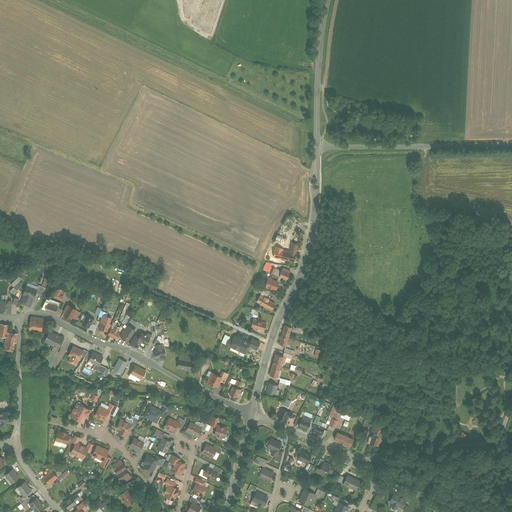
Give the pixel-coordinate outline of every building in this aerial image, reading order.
[(287,260),(294,261),(298,244),(292,242),(290,252),(283,250),(281,259),(281,260),(287,261),(287,260)] [(270,256),(276,257),(278,249),(272,248),(270,256)] [(291,271),(283,268),(282,270),(279,276),(287,280),(291,271)] [(19,275),(10,282),(14,286),(17,289),(25,282),(19,275)] [(270,289),(276,290),(278,280),(273,279),(273,278),(268,277),(266,287),(270,288),(270,289)] [(37,288),(26,284),(23,293),(24,293),(20,303),(30,307),(34,297),(35,297),(36,293),(38,288),(37,288)] [(38,288),(36,293),(42,295),(46,287),(42,285),(39,284),(37,288),(38,288)] [(53,296),(61,301),(63,296),(60,294),(61,291),(57,289),(53,296)] [(257,302),(272,310),(275,303),(269,300),(270,298),(267,297),(261,294),(257,302)] [(59,302),(48,297),(45,300),(42,308),(45,309),(48,302),(58,306),(59,302)] [(9,299),(0,299),(0,305),(0,311),(9,312),(9,299)] [(45,309),(56,313),(58,306),(48,302),(45,309)] [(71,317),(75,308),(67,304),(63,312),(65,313),(64,314),(71,317)] [(89,327),(93,319),(86,315),(81,323),(89,327)] [(106,331),(111,318),(103,315),(100,322),(101,322),(99,328),(106,331)] [(44,317),(31,316),(30,326),(29,330),(42,331),(44,317)] [(254,318),(251,326),(264,330),(267,322),(258,320),(254,318)] [(304,323),(296,321),(294,328),(302,330),(304,323)] [(0,325),(0,335),(6,337),(7,331),(8,324),(1,322),(0,325)] [(285,322),(280,341),(288,343),(293,324),(285,322)] [(110,328),(107,334),(117,339),(120,333),(117,332),(120,327),(116,325),(113,329),(110,328)] [(128,325),(120,336),(128,341),(135,330),(128,325)] [(50,330),(44,340),(52,344),(54,345),(52,350),(51,350),(56,353),(64,337),(50,330)] [(15,351),(18,333),(7,331),(6,337),(3,349),(15,351)] [(141,338),(139,341),(146,345),(150,339),(141,333),(139,337),(141,338)] [(135,334),(129,342),(136,346),(139,341),(141,338),(139,337),(135,334)] [(227,344),(229,338),(230,336),(225,334),(221,342),(227,344)] [(159,335),(153,345),(155,346),(155,345),(161,344),(164,343),(163,338),(159,335)] [(250,342),(235,335),(233,340),(229,338),(227,344),(226,345),(245,353),(249,346),(250,342)] [(250,342),(249,346),(257,350),(260,343),(252,339),(250,342)] [(73,345),(68,355),(70,356),(68,361),(77,365),(84,350),(73,345)] [(153,350),(155,359),(167,356),(164,347),(162,348),(157,350),(153,350)] [(275,350),(277,351),(285,353),(294,356),(295,352),(285,349),(276,347),(275,350)] [(104,356),(93,351),(91,354),(89,359),(87,363),(92,366),(92,367),(95,369),(97,365),(99,366),(104,356)] [(285,353),(277,351),(271,372),(279,374),(285,353)] [(179,354),(177,368),(190,370),(193,356),(179,354)] [(118,371),(122,373),(128,362),(119,358),(113,371),(117,373),(118,371)] [(304,367),(294,362),(293,366),(302,370),(304,367)] [(135,363),(130,372),(131,373),(137,377),(141,379),(145,372),(146,370),(135,363)] [(107,368),(101,365),(98,370),(104,373),(107,368)] [(223,377),(212,371),(207,382),(218,387),(222,380),(223,377)] [(277,381),(270,379),(268,388),(274,390),(277,381)] [(236,396),(240,388),(239,388),(234,386),(232,385),(229,393),(236,396)] [(293,398),(284,394),(280,402),(284,402),(290,404),(293,398)] [(77,402),(70,416),(80,421),(84,414),(88,416),(92,410),(77,402)] [(100,404),(94,416),(105,421),(110,412),(114,414),(118,406),(110,402),(108,406),(107,408),(100,405),(100,404)] [(333,414),(336,408),(338,403),(335,402),(331,410),(331,411),(330,414),(333,415),(333,414)] [(150,404),(143,416),(157,423),(161,414),(164,416),(167,409),(166,409),(163,407),(161,410),(150,404)] [(283,415),(287,406),(282,404),(278,413),(283,415)] [(344,407),(341,414),(350,417),(353,411),(344,407)] [(336,408),(333,414),(339,416),(341,410),(336,408)] [(303,414),(300,422),(308,426),(315,413),(307,409),(306,409),(303,414)] [(9,413),(0,413),(0,426),(7,426),(7,423),(9,423),(9,413)] [(333,415),(330,422),(336,424),(339,417),(339,416),(333,414),(333,415)] [(371,416),(367,415),(363,423),(369,425),(372,419),(371,418),(371,416)] [(217,427),(218,425),(220,418),(213,416),(210,425),(217,427)] [(169,417),(164,427),(176,433),(181,422),(178,421),(169,417)] [(120,419),(116,428),(120,430),(118,433),(125,436),(126,433),(127,433),(131,424),(128,422),(125,420),(124,420),(123,420),(120,419)] [(190,421),(185,431),(197,437),(202,428),(202,427),(200,426),(195,423),(190,421)] [(201,423),(200,426),(202,427),(202,428),(205,430),(208,424),(202,421),(201,423)] [(317,421),(314,429),(323,433),(326,424),(318,421),(317,421)] [(381,428),(383,423),(377,421),(376,426),(374,429),(382,432),(383,429),(381,428)] [(217,427),(214,434),(222,437),(225,438),(226,436),(228,428),(218,425),(217,427)] [(355,435),(339,428),(335,435),(345,439),(344,441),(351,444),(355,435)] [(160,437),(162,433),(163,433),(163,432),(157,429),(154,434),(160,437)] [(58,431),(55,441),(68,444),(70,434),(67,433),(68,432),(61,430),(61,432),(58,431)] [(381,434),(374,432),(371,440),(378,442),(381,434)] [(72,442),(75,444),(76,441),(78,443),(81,438),(75,435),(72,442)] [(145,438),(146,439),(144,442),(145,442),(142,447),(146,449),(152,438),(147,435),(145,438)] [(284,440),(272,435),(271,437),(269,437),(268,440),(269,442),(266,449),(275,452),(278,446),(280,447),(284,440)] [(135,437),(129,446),(139,452),(142,447),(145,442),(144,442),(138,438),(135,437)] [(168,439),(163,437),(162,438),(157,448),(160,450),(166,452),(167,453),(172,442),(168,439)] [(75,444),(70,453),(83,459),(88,450),(89,448),(86,447),(78,443),(76,441),(75,444)] [(86,447),(89,448),(88,450),(91,451),(94,445),(89,442),(86,447)] [(206,443),(201,453),(213,458),(216,452),(218,449),(214,447),(206,443)] [(109,450),(97,444),(93,453),(94,453),(93,456),(102,460),(104,461),(105,458),(109,450)] [(278,446),(275,452),(278,454),(277,457),(282,459),(284,448),(281,446),(280,447),(278,446)] [(313,451),(303,447),(299,456),(309,461),(309,460),(313,451)] [(153,457),(150,455),(149,456),(147,454),(142,463),(145,465),(143,467),(153,472),(158,462),(161,463),(163,458),(157,455),(156,456),(154,456),(153,457)] [(179,457),(172,454),(172,455),(169,461),(168,461),(174,464),(173,465),(171,470),(181,475),(187,463),(178,459),(179,457)] [(263,465),(264,465),(267,459),(256,454),(253,460),(263,465)] [(317,465),(315,468),(324,472),(326,469),(329,470),(329,469),(333,471),(336,463),(333,461),(325,457),(323,462),(322,465),(318,463),(317,465)] [(110,460),(105,458),(104,461),(102,460),(100,465),(106,468),(110,460)] [(117,473),(117,474),(126,468),(127,468),(121,459),(112,465),(117,473)] [(315,464),(315,463),(309,460),(309,461),(306,467),(312,469),(313,467),(315,464)] [(205,470),(203,475),(207,477),(208,478),(208,479),(209,479),(211,479),(213,480),(218,472),(218,470),(214,468),(208,465),(205,470)] [(264,465),(263,465),(259,475),(269,480),(274,470),(264,465)] [(6,473),(5,474),(6,475),(8,478),(12,483),(20,477),(13,468),(6,473)] [(123,483),(132,477),(127,468),(126,468),(117,474),(117,473),(117,474),(123,483)] [(44,476),(50,484),(58,477),(52,469),(48,472),(49,473),(44,476)] [(361,481),(347,474),(343,485),(356,491),(361,481)] [(175,499),(180,489),(174,486),(176,483),(171,480),(173,478),(170,476),(169,479),(167,478),(162,487),(166,489),(164,494),(175,499)] [(196,483),(192,491),(193,492),(193,493),(198,496),(198,495),(202,497),(207,487),(203,485),(205,481),(196,477),(194,482),(196,483)] [(17,487),(24,496),(26,494),(32,490),(25,481),(17,487)] [(314,492),(304,487),(298,499),(308,504),(314,492)] [(324,490),(318,487),(315,493),(321,496),(324,490)] [(123,492),(119,494),(126,505),(130,502),(131,504),(133,502),(132,501),(135,499),(132,493),(129,488),(123,492)] [(268,496),(255,491),(250,502),(256,504),(257,504),(263,506),(268,496)] [(19,499),(22,503),(29,498),(26,494),(24,496),(19,499)] [(392,494),(388,503),(390,504),(389,506),(391,507),(391,509),(395,511),(395,509),(398,510),(399,508),(402,510),(406,501),(403,500),(404,499),(402,498),(399,496),(399,498),(392,494)] [(330,499),(338,503),(339,502),(340,498),(332,495),(330,499)] [(404,499),(403,500),(406,501),(409,503),(411,498),(404,495),(402,498),(404,499)] [(31,501),(29,502),(31,506),(35,511),(36,511),(44,506),(37,496),(31,501)] [(71,496),(64,502),(69,509),(77,503),(71,496)] [(29,502),(31,501),(29,498),(22,503),(24,506),(27,503),(29,502)] [(73,511),(84,511),(89,508),(84,501),(77,507),(78,509),(73,511)] [(191,503),(187,511),(189,511),(198,511),(201,507),(199,505),(195,504),(192,502),(191,503)] [(345,511),(349,506),(339,502),(338,503),(334,511),(345,511)]
